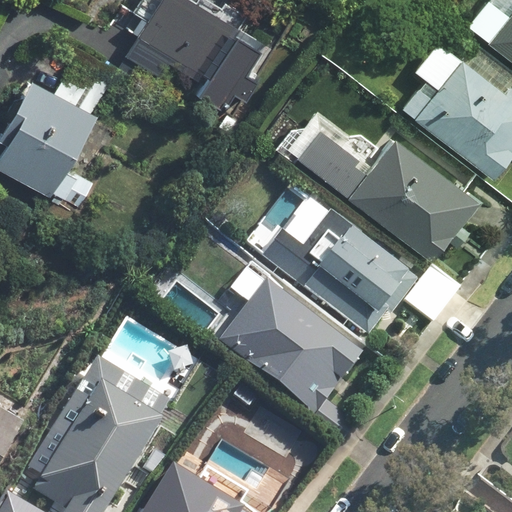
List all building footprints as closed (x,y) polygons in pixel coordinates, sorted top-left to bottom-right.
[(511,0),(484,0),(464,28),(511,63),(511,0)] [(260,44),(186,1),(143,76),(217,119),(260,44)] [(511,90),(502,83),(497,90),(432,40),(409,70),(421,80),(398,111),(489,181),(511,151),(511,90)] [(0,146),(0,172),(46,196),(78,213),(95,181),(62,164),(106,79),(68,59),(52,91),(22,76),(0,117),(0,141),(2,142),(0,146)] [(352,131),(345,141),(309,113),(281,149),(427,261),(472,202),(384,135),(374,148),(352,131)] [(270,243),(366,318),(375,307),(384,315),(409,283),(304,200),(270,243)] [(457,288),(427,266),(400,300),(430,323),(457,288)] [(353,352),(258,282),(240,269),(223,291),(241,305),(211,346),(307,415),(302,421),(338,447),(356,423),(320,397),(353,352)] [(84,362),(33,453),(46,460),(28,491),(58,508),(55,511),(99,511),(159,404),(84,362)] [(0,451),(15,424),(0,416),(0,451)] [(240,511),(233,508),(160,470),(138,511),(240,511)] [(23,511),(0,499),(0,511),(23,511)]
